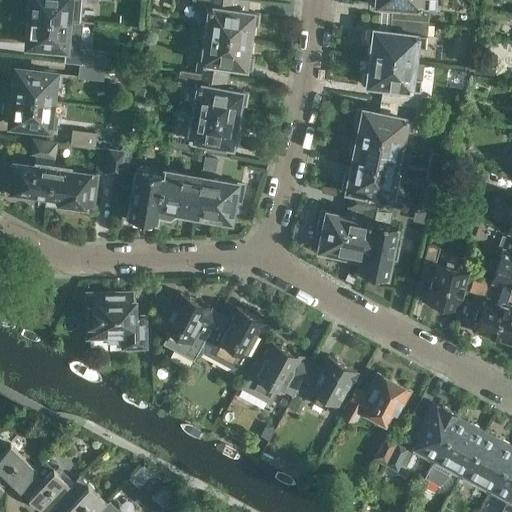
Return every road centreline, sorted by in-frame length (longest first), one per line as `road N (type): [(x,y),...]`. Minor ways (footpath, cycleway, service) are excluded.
road 1 (residential): [(511,393),(263,264)]
road 2 (residential): [(263,264),(230,253),(68,258),(0,225)]
road 3 (residential): [(263,264),(309,102),(318,0)]
